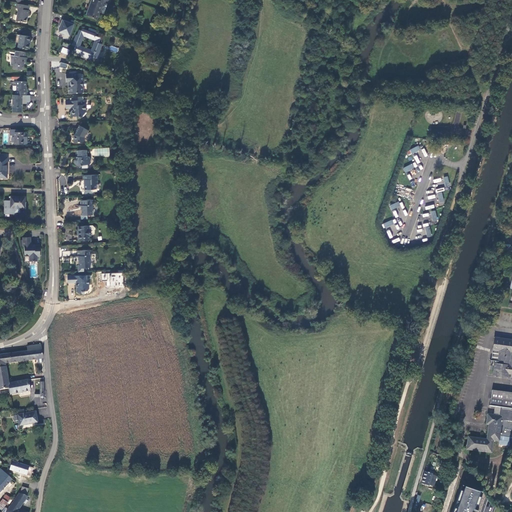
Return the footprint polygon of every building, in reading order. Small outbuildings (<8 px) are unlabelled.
[(92,0),(86,15),(97,19),(104,2),(108,4),(109,0),(92,0)] [(27,10),(28,5),(17,3),(16,7),(18,8),(16,20),(25,21),(27,14),(28,14),(29,10),(27,10)] [(74,23),(62,19),(59,26),(61,26),(59,32),(64,34),(65,33),(69,35),(74,23)] [(96,33),(82,28),(81,30),(79,29),(77,35),(76,34),(72,44),(75,45),(73,51),(80,54),(81,51),(86,53),(85,56),(94,60),(95,57),(98,58),(103,45),(97,43),(98,41),(99,41),(101,38),(95,36),(96,33)] [(29,43),(28,43),(29,40),(29,36),(19,34),(17,47),(28,49),(29,43)] [(68,41),(61,39),(58,45),(61,46),(65,48),(68,41)] [(26,56),(26,52),(15,50),(14,55),(11,54),(11,64),(14,64),(13,68),(23,70),(25,62),(27,62),(28,57),(26,56)] [(66,83),(68,83),(70,83),(70,87),(69,87),(67,87),(67,94),(82,94),(82,88),(81,88),(80,77),(76,77),(73,77),(73,74),(66,75),(66,83)] [(27,95),(27,91),(26,91),(26,87),(26,81),(14,81),(14,85),(16,85),(16,95),(27,95)] [(16,95),(12,94),(12,107),(23,107),(23,103),(25,103),(26,102),(29,102),(30,101),(30,95),(27,95),(16,95)] [(77,98),(71,98),(71,102),(65,103),(65,110),(70,109),(71,112),(69,113),(69,118),(75,118),(75,119),(80,119),(85,113),(85,112),(84,103),(83,102),(77,102),(77,98)] [(87,132),(78,127),(74,134),(74,136),(72,136),(73,143),(74,144),(82,144),(84,142),(84,139),(85,135),(86,136),(87,132)] [(25,133),(15,132),(15,144),(23,145),(23,137),(25,137),(25,133)] [(86,152),(76,152),(77,161),(73,161),(73,166),(75,167),(81,166),(81,169),(86,169),(86,166),(88,166),(90,164),(90,160),(88,158),(86,158),(86,152)] [(96,176),(81,177),(82,181),(83,181),(84,185),(83,185),(83,194),(91,194),(91,191),(95,191),(95,185),(97,185),(96,176)] [(10,200),(4,201),(4,213),(15,213),(15,212),(18,212),(19,206),(23,207),(24,197),(10,197),(10,200)] [(92,201),(79,201),(79,207),(80,208),(81,217),(91,216),(90,207),(92,207),(92,201)] [(89,227),(80,227),(80,231),(80,237),(79,237),(79,242),(90,241),(90,236),(93,237),(93,231),(90,231),(89,227)] [(24,246),(24,254),(28,254),(30,256),(30,261),(37,261),(37,256),(40,256),(39,245),(31,245),(30,237),(23,237),(23,246),(24,246)] [(90,256),(89,252),(89,251),(77,251),(77,257),(78,256),(79,257),(79,261),(78,261),(78,266),(77,266),(78,272),(83,272),(83,268),(84,267),(89,267),(88,260),(89,259),(89,256),(90,256)] [(101,282),(106,282),(106,287),(123,287),(123,273),(102,273),(101,282)] [(85,276),(67,277),(67,284),(75,283),(75,292),(77,294),(81,294),(80,291),(86,292),(87,290),(87,280),(85,280),(85,276)] [(511,339),(494,337),(491,360),(497,361),(497,363),(494,362),(493,375),(508,377),(509,374),(511,374),(511,339)] [(27,351),(9,354),(11,362),(43,358),(41,344),(30,346),(27,346),(27,351)] [(9,352),(1,353),(4,366),(6,366),(6,363),(11,362),(9,354),(9,352)] [(0,389),(7,388),(9,388),(10,388),(9,382),(6,366),(4,366),(1,353),(0,353),(0,389)] [(28,379),(9,382),(10,388),(9,388),(10,391),(10,393),(30,390),(28,379)] [(501,408),(500,416),(494,415),(488,415),(487,424),(489,424),(487,440),(469,437),(467,450),(492,453),(493,441),(499,441),(499,445),(509,446),(510,438),(511,438),(511,393),(492,391),(490,406),(495,407),(501,408)] [(20,421),(21,426),(38,423),(36,412),(25,414),(19,415),(20,421)] [(10,469),(31,476),(34,468),(12,461),(10,469)] [(1,469),(0,469),(0,492),(13,479),(1,469)] [(433,474),(426,472),(423,484),(429,485),(430,484),(435,486),(438,477),(433,475),(433,474)] [(463,485),(453,511),(479,511),(475,510),(476,505),(478,506),(483,492),(481,491),(480,492),(463,485)] [(29,489),(22,487),(20,493),(27,495),(29,489)] [(28,497),(20,493),(14,502),(22,506),(28,497)] [(14,502),(9,510),(12,511),(28,511),(23,510),(20,510),(22,506),(14,502)]
